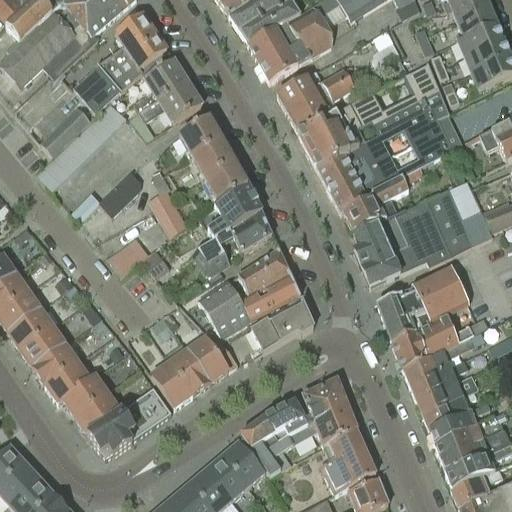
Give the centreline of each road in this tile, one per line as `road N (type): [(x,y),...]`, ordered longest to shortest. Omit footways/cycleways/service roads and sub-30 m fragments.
road 1 (residential): [(342,353),(343,304),(249,114),(170,0)]
road 2 (residential): [(342,353),(323,356),(103,490)]
road 3 (residential): [(128,312),(0,158)]
road 4 (residential): [(421,511),(357,360),(342,353)]
road 5 (residential): [(103,490),(69,473),(0,384)]
